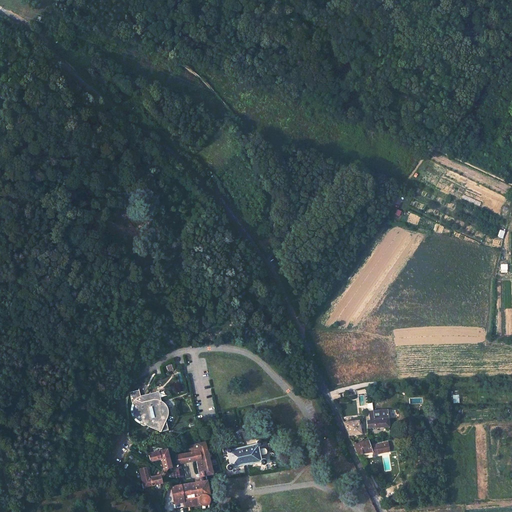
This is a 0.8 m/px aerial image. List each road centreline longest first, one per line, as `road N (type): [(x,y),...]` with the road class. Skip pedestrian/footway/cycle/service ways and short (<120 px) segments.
road 1 (secondary): [(325,392),(268,268),(218,200),(0,11)]
road 2 (track): [(0,47),(77,120),(154,216)]
road 3 (track): [(298,333),(398,194)]
road 4 (secondary): [(325,392),(380,511)]
